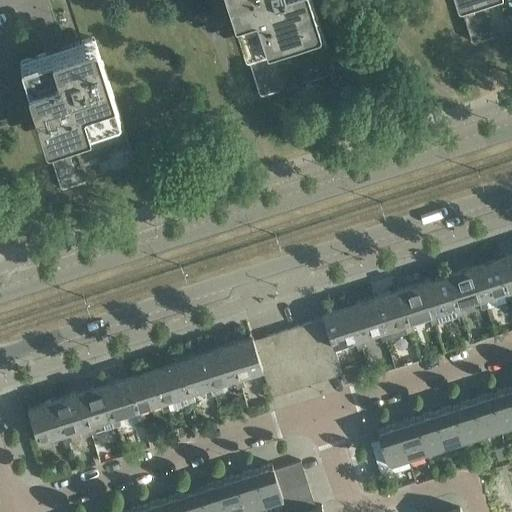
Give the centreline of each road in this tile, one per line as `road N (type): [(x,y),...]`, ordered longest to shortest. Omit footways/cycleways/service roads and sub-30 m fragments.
road 1 (tertiary): [(0,356),(511,190)]
road 2 (tertiary): [(511,131),(0,296)]
road 3 (residential): [(10,510),(320,411)]
road 4 (residential): [(320,411),(511,349)]
road 5 (residential): [(480,511),(468,477),(357,511)]
